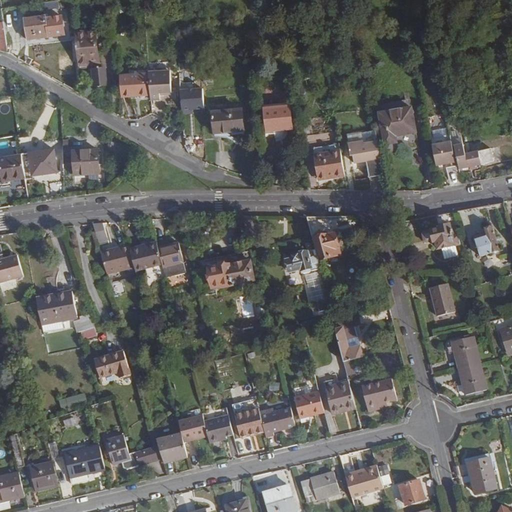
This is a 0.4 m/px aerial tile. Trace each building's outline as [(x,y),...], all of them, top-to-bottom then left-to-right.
[(44,17),(25,20),(28,41),(63,35),(61,17),(45,19),(44,17)] [(99,64),(95,31),(74,33),(78,66),(99,64)] [(93,87),(101,86),(99,70),(92,70),(93,87)] [(150,95),(151,100),(159,100),(159,95),(172,95),(170,72),(149,73),(149,74),(150,95)] [(119,76),(121,97),(150,95),(149,74),(119,76)] [(204,111),(203,88),(179,89),(180,113),(204,111)] [(289,107),(261,109),(264,132),(292,129),(289,107)] [(411,108),(379,114),(384,145),(396,143),(395,136),(415,132),(411,108)] [(241,110),(212,113),(214,134),(243,132),(241,110)] [(459,139),(431,145),(435,166),(447,163),(454,162),(451,147),(452,146),(457,165),(448,167),(444,168),(447,180),(459,178),(457,167),(491,159),(488,148),(463,154),(459,139)] [(369,178),(383,176),(377,142),(363,144),(362,142),(348,144),(350,156),(352,156),(354,164),(366,162),(369,178)] [(340,151),(339,146),(313,151),(313,155),(340,151)] [(454,162),(447,163),(448,167),(457,165),(452,146),(451,147),(454,162)] [(498,148),(492,149),(494,162),(500,161),(498,148)] [(53,150),(21,155),(26,176),(26,177),(57,173),(53,150)] [(97,150),(71,153),(74,175),(101,172),(97,150)] [(333,178),(344,177),(340,151),(313,155),(317,177),(332,175),(333,178)] [(154,159),(148,153),(142,159),(148,165),(154,159)] [(26,176),(21,155),(0,160),(0,174),(2,182),(26,176)] [(353,165),(354,171),(366,169),(365,163),(353,165)] [(481,226),(477,209),(462,211),(466,229),(481,226)] [(453,227),(450,213),(436,216),(440,230),(422,234),(425,245),(433,243),(434,246),(436,246),(438,252),(441,251),(455,247),(453,239),(453,238),(455,237),(454,230),(451,230),(451,228),(453,227)] [(256,235),(252,217),(243,217),(248,237),(256,235)] [(341,255),(331,217),(309,217),(320,260),(341,255)] [(101,224),(92,225),(96,238),(105,235),(101,224)] [(474,241),(479,256),(497,250),(489,227),(483,229),(486,237),(474,241)] [(158,249),(157,242),(130,249),(136,271),(146,269),(163,265),(158,249)] [(178,243),(158,249),(163,265),(163,268),(183,263),(178,243)] [(130,249),(129,245),(100,252),(107,274),(129,269),(131,278),(137,277),(136,271),(130,249)] [(455,247),(441,251),(444,262),(458,258),(455,247)] [(286,260),(289,273),(302,269),(302,271),(312,268),(308,253),(292,256),(293,258),(286,260)] [(0,260),(0,282),(23,276),(18,256),(4,260),(0,260)] [(250,261),(207,270),(211,286),(253,278),(250,261)] [(147,275),(164,271),(163,268),(163,265),(146,269),(147,275)] [(319,290),(315,270),(304,273),(309,292),(319,290)] [(447,283),(429,288),(436,316),(454,312),(447,283)] [(53,296),(37,299),(42,326),(78,318),(72,292),(53,296)] [(361,324),(358,315),(333,321),(336,330),(344,362),(351,360),(361,358),(358,347),(348,349),(343,328),(361,324)] [(95,329),(92,322),(80,325),(82,333),(95,329)] [(511,347),(511,327),(501,331),(506,349),(511,347)] [(95,329),(82,333),(79,334),(81,340),(97,336),(95,329)] [(473,337),(452,342),(466,396),(487,390),(473,337)] [(124,352),(95,361),(100,378),(118,372),(119,377),(130,374),(124,352)] [(351,360),(344,362),(347,376),(355,374),(351,360)] [(378,405),(385,403),(397,400),(392,380),(362,387),(368,412),(379,409),(378,405)] [(355,406),(349,382),(325,388),(332,415),(340,413),(340,410),(355,406)] [(320,392),(317,384),(293,390),(295,398),(320,392)] [(301,419),(325,413),(320,392),(295,398),(301,419)] [(77,395),(78,405),(86,404),(85,394),(77,395)] [(203,414),(203,416),(209,437),(210,443),(227,439),(226,436),(233,435),(226,408),(203,414)] [(265,432),(266,438),(274,436),(273,433),(296,427),(291,408),(274,413),(273,409),(260,412),(264,430),(265,432)] [(260,412),(259,409),(235,415),(241,438),(250,436),(250,433),(264,430),(260,412)] [(182,434),(184,443),(209,437),(203,416),(179,422),(182,434)] [(163,459),(164,464),(188,458),(184,443),(182,434),(157,440),(159,446),(163,459)] [(47,437),(50,450),(56,448),(53,435),(47,437)] [(17,436),(11,438),(18,468),(24,466),(17,436)] [(127,470),(163,459),(159,446),(130,455),(125,436),(106,441),(109,450),(111,457),(113,465),(121,463),(123,468),(127,470)] [(75,452),(65,454),(68,468),(71,479),(86,475),(93,473),(105,470),(101,451),(91,453),(89,448),(87,449),(75,452)] [(468,464),(489,459),(488,455),(464,461),(469,483),(472,482),(468,464)] [(496,488),(489,459),(468,464),(472,482),(475,493),(496,488)] [(36,492),(59,486),(53,462),(30,468),(36,492)] [(365,472),(345,477),(351,497),(383,489),(377,466),(364,469),(365,472)] [(36,492),(30,468),(27,469),(32,493),(36,492)] [(0,502),(25,497),(19,472),(0,476),(0,502)] [(334,473),(301,482),(307,503),(340,493),(334,473)] [(86,475),(71,479),(72,485),(88,481),(86,475)] [(419,481),(399,487),(405,506),(425,500),(419,481)] [(296,511),(289,487),(263,495),(267,511),(296,511)] [(248,511),(246,501),(226,507),(228,511),(248,511)]
